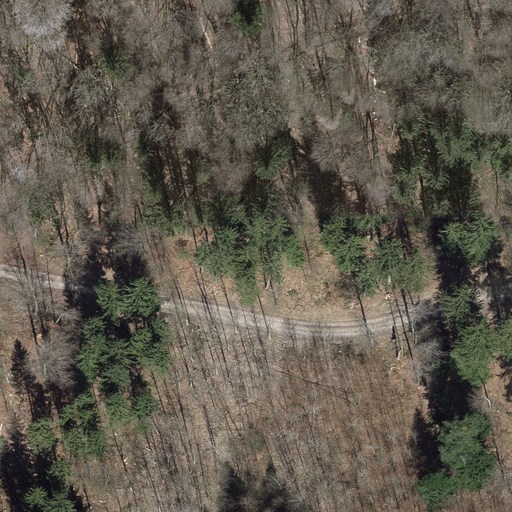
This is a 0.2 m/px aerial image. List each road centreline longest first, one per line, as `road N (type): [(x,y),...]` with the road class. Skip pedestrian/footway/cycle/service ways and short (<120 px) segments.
road 1 (track): [(511,292),(361,330),(306,331),(0,271)]
road 2 (track): [(0,211),(306,45),(473,0)]
